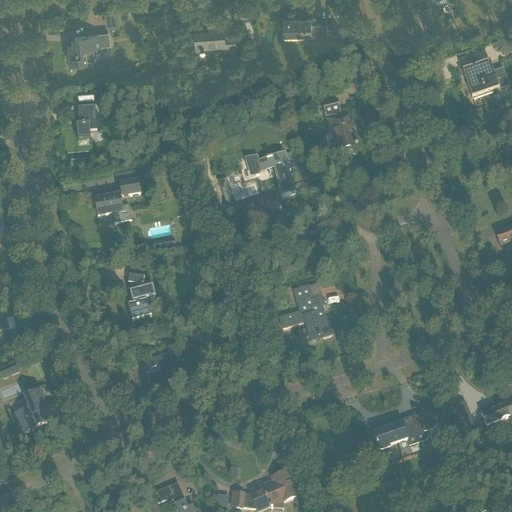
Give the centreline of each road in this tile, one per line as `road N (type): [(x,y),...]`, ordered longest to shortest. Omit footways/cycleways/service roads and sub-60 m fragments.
road 1 (residential): [(115,440),(384,366)]
road 2 (residential): [(115,440),(38,247),(26,189)]
road 3 (residential): [(433,208),(367,0)]
road 4 (residential): [(384,366),(445,347),(469,322),(433,208)]
road 5 (residential): [(384,366),(374,239),(395,221),(433,208)]
road 6 (residential): [(26,189),(26,50),(16,3)]
road 7 (residential): [(0,503),(115,440)]
